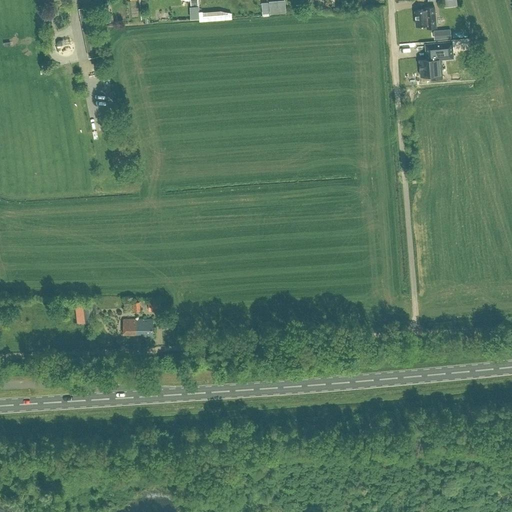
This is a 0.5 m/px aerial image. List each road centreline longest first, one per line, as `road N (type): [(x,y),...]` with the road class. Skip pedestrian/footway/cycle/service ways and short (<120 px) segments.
road 1 (primary): [(0,405),(511,367)]
road 2 (unclassified): [(415,332),(0,358)]
road 3 (unclassified): [(415,332),(389,0)]
